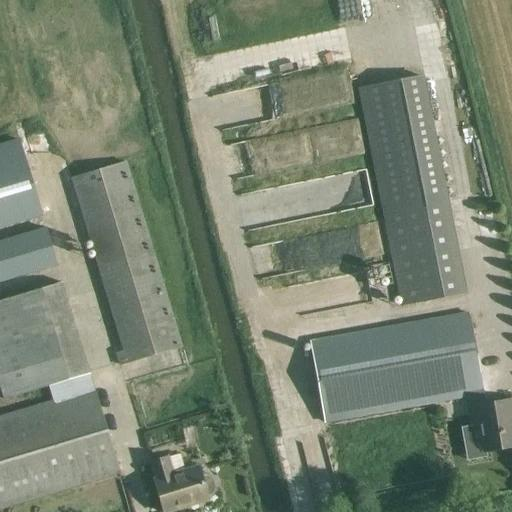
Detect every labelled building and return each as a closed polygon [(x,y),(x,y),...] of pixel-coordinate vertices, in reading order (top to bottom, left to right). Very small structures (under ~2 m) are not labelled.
[(255,0),(236,0),(223,3),(231,45),(263,38),(255,0)] [(418,76),(357,88),(402,307),(463,295),(418,76)] [(0,228),(42,216),(17,138),(0,142),(0,228)] [(125,162),(72,179),(125,348),(116,350),(120,363),(181,344),(125,162)] [(295,242),(301,272),(385,255),(380,226),(295,242)] [(0,244),(0,280),(55,265),(46,231),(0,244)] [(0,418),(0,506),(118,471),(61,281),(0,299),(0,383),(5,400),(49,386),(54,402),(0,418)] [(483,393),(468,314),(311,343),(325,422),(464,397),(483,393)] [(466,407),(471,406),(475,428),(480,427),(484,452),(511,446),(511,400),(511,399),(484,403),(483,393),(464,397),(466,407)] [(205,476),(200,477),(197,467),(184,472),(179,454),(167,457),(152,462),(157,479),(154,480),(163,511),(167,511),(207,500),(206,496),(210,495),(213,492),(214,488),(212,480),(209,477),(205,476)]
